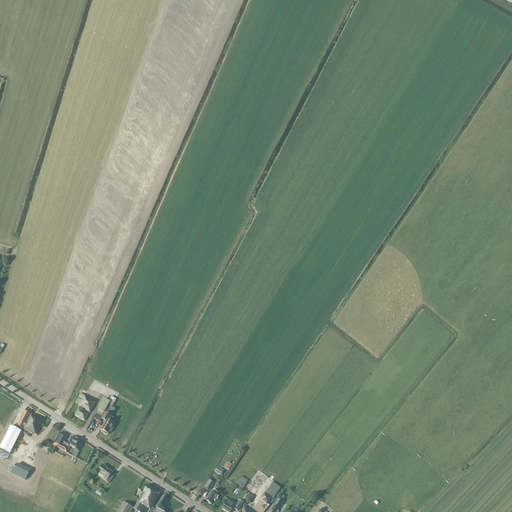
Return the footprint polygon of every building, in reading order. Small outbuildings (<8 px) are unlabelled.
[(90,414),(96,403),(92,401),(93,400),(84,395),(86,392),(82,390),(75,403),(79,405),(77,407),(79,408),(74,416),(84,421),(88,414),(84,411),(85,411),(90,414)] [(102,417),(104,413),(107,408),(110,410),(116,399),(111,396),(111,397),(107,394),(104,399),(98,410),(96,414),(102,417)] [(36,435),(43,421),(31,415),(24,411),(15,429),(21,432),(26,434),(27,432),(32,434),(32,433),(36,435)] [(105,413),(101,419),(105,421),(101,430),(104,432),(104,433),(106,434),(108,434),(110,431),(111,432),(115,424),(109,421),(111,416),(105,413)] [(0,449),(10,454),(21,432),(15,429),(10,426),(0,446),(0,449)] [(69,431),(61,427),(56,437),(56,438),(52,446),(55,448),(56,447),(67,453),(69,449),(58,443),(59,439),(64,442),(69,431)] [(67,445),(78,450),(78,451),(78,450),(82,443),(82,442),(78,440),(77,440),(76,439),(75,439),(71,437),(71,436),(71,437),(67,445)] [(17,464),(13,473),(26,480),(29,474),(31,471),(17,464)] [(103,465),(97,472),(106,480),(106,481),(109,483),(114,477),(111,475),(112,473),(103,465)] [(221,475),(224,471),(217,466),(214,471),(221,475)] [(243,489),(248,481),(241,476),(236,485),(243,489)] [(203,488),(208,491),(212,483),(208,480),(203,488)] [(162,511),(156,508),(155,509),(152,507),(159,496),(156,494),(158,491),(147,485),(137,502),(138,502),(137,503),(133,509),(138,511),(162,511)] [(219,495),(214,492),(212,491),(210,495),(205,501),(211,505),(213,501),(215,502),(217,499),(219,495)] [(267,505),(272,498),(264,493),(260,500),(267,505)] [(267,511),(278,511),(277,511),(283,502),(278,499),(274,505),(273,505),(267,511)] [(236,505),(234,504),(228,500),(222,509),(226,511),(230,511),(233,508),(234,509),(238,511),(241,506),(243,503),(239,501),(236,505)] [(116,511),(131,511),(133,509),(123,502),(116,511)]
